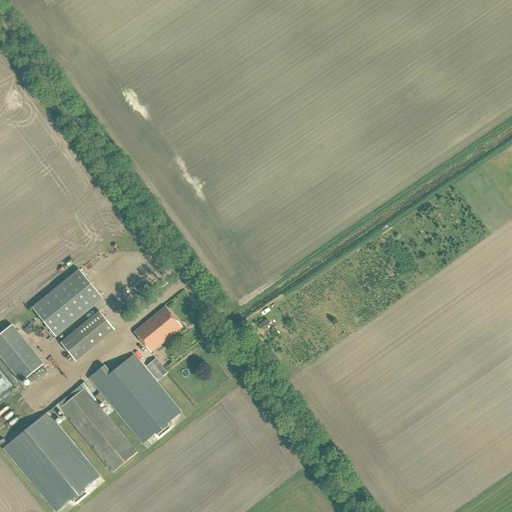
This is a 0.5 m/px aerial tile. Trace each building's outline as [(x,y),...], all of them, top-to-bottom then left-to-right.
[(80,270),(32,308),(56,337),(103,299),(80,270)] [(165,308),(135,333),(151,353),(182,328),(165,308)] [(99,311),(61,343),(76,362),(115,330),(99,311)] [(259,329),(269,323),(267,319),(257,325),(259,329)] [(45,364),(13,325),(0,335),(0,355),(22,382),(45,364)] [(137,451),(99,404),(106,398),(142,441),(180,410),(134,354),(96,385),(101,391),(93,397),(85,387),(89,384),(86,380),(45,413),(47,415),(5,449),(56,511),(101,475),(52,415),(60,408),(111,471),(137,451)] [(169,372),(157,357),(146,366),(158,380),(169,372)]
